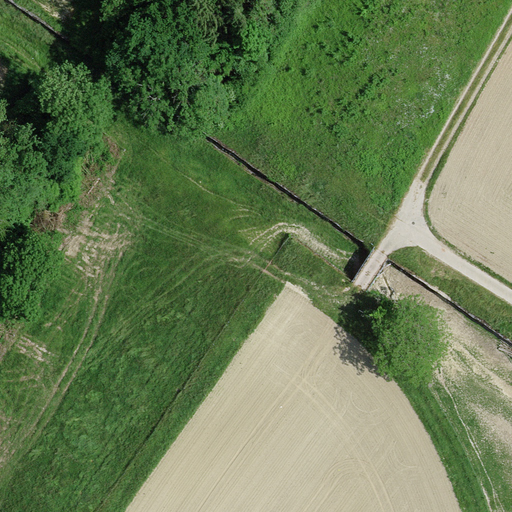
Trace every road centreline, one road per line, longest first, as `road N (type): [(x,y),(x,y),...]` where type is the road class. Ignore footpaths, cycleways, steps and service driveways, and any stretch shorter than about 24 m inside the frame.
road 1 (track): [(511,10),(394,229)]
road 2 (track): [(340,310),(394,229),(511,304)]
